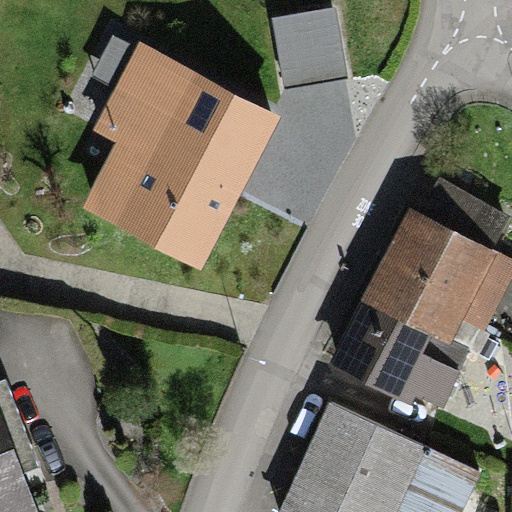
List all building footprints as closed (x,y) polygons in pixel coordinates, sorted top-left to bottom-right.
[(268,19),(278,84),(348,73),(338,8),(268,19)] [(88,215),(188,271),(269,125),(143,55),(84,162),(110,177),(88,215)] [(511,269),(487,258),(505,218),(426,183),(371,303),(400,316),(372,378),(439,408),(448,388),(403,368),(419,333),(443,343),(454,319),(492,337),(511,292),(511,269)] [(383,511),(411,453),(324,412),(277,511),(383,511)] [(0,511),(24,511),(0,452),(0,511)] [(403,511),(451,511),(470,473),(430,454),(403,511)]
